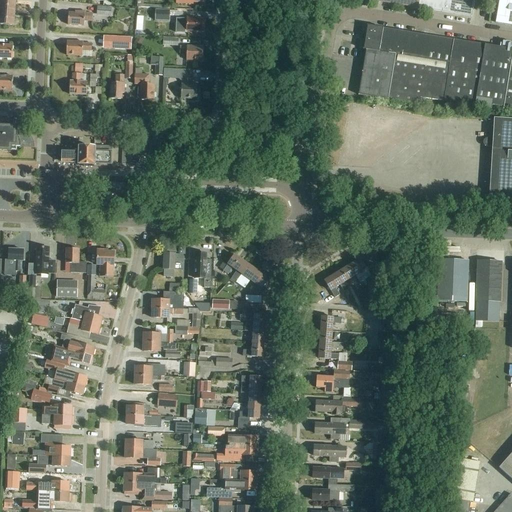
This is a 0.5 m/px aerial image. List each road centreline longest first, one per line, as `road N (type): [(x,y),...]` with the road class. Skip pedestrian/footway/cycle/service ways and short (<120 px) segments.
road 1 (residential): [(100,511),(107,372),(140,258),(142,221)]
road 2 (residential): [(283,511),(296,266)]
road 3 (tertiary): [(300,228),(511,233)]
road 4 (unclassified): [(511,36),(333,9)]
road 5 (unclassified): [(47,126),(222,131)]
road 6 (tertiary): [(300,228),(142,221)]
road 7 (unclassified): [(310,145),(333,9)]
road 8 (unclassified): [(222,131),(228,0)]
road 9 (unclassified): [(47,126),(37,108),(43,0)]
